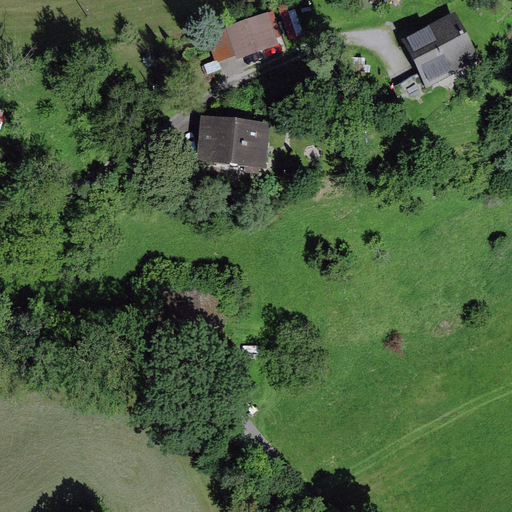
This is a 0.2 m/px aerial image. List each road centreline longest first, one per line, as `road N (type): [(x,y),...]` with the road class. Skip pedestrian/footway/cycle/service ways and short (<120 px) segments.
road 1 (residential): [(0,234),(162,153),(243,75),(333,39),(395,33)]
road 2 (residential): [(0,343),(186,366),(329,511)]
